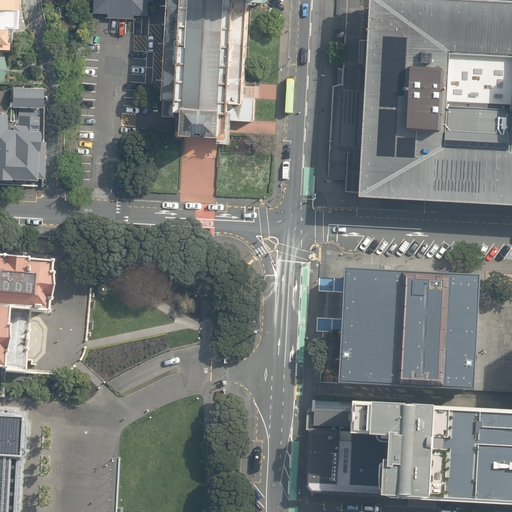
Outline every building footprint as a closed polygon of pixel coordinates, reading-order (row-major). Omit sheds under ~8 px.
[(0,0),(0,47),(10,48),(11,27),(16,27),(17,0),(0,0)] [(150,0),(154,1),(153,0),(95,0),(95,11),(110,12),(109,17),(130,18),(134,18),(135,14),(149,14),(150,0)] [(168,0),(168,20),(163,101),(164,101),(163,117),(177,118),(177,124),(177,130),(176,138),(183,138),(183,137),(190,137),(201,138),(212,138),(219,139),(219,140),(227,140),(227,133),(227,127),(227,121),(254,122),(256,98),(244,97),(244,90),(245,83),(250,0),(267,1),(266,0),(168,0)] [(511,2),(473,0),(371,0),(365,125),(361,192),(361,197),(395,199),(511,205),(511,2)] [(244,97),(256,98),(259,98),(259,92),(260,84),(245,83),(244,90),(244,97)] [(42,106),(42,86),(13,87),(13,106),(42,106)] [(7,113),(0,113),(0,179),(1,179),(2,178),(3,177),(11,177),(36,177),(44,177),(45,140),(39,140),(39,129),(38,129),(38,115),(36,115),(36,109),(19,109),(18,124),(13,124),(13,129),(6,128),(7,113)] [(0,367),(3,368),(3,371),(6,371),(29,373),(29,372),(30,368),(30,360),(32,339),(34,317),(35,310),(48,311),(49,313),(51,313),(52,312),(52,310),(51,309),(52,300),(53,301),(54,300),(55,298),(54,297),(55,281),(56,275),(57,274),(57,272),(56,270),(55,270),(55,262),(56,262),(57,259),(55,258),(53,258),(52,259),(48,259),(32,257),(32,256),(31,255),(30,255),(28,256),(8,254),(7,253),(5,253),(4,253),(0,253),(0,367)] [(482,277),(346,270),(346,279),(345,292),(344,320),(343,332),(340,386),(476,393),(482,277)] [(313,401),(312,411),(355,413),(356,403),(313,401)] [(437,407),(356,403),(355,413),(354,433),(354,438),(393,440),(391,465),(387,465),(385,499),(385,501),(432,504),(437,407)] [(511,410),(437,407),(432,504),(511,508),(511,410)] [(0,511),(16,511),(17,505),(19,452),(20,446),(25,446),(26,418),(26,414),(23,414),(22,410),(5,410),(0,409),(0,511)] [(312,411),(311,431),(354,433),(355,413),(312,411)] [(354,433),(311,431),(308,488),(314,495),(385,499),(387,465),(391,465),(393,440),(354,438),(354,433)]
